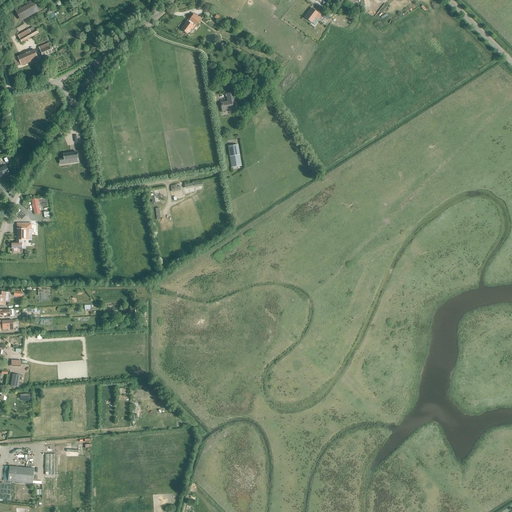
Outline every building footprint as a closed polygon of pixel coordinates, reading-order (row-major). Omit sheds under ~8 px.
[(32,0),(15,10),(21,21),(40,11),(33,0),(32,0)] [(316,18),(318,20),(321,15),(312,8),(304,17),(312,23),(316,18)] [(195,24),(196,25),(201,19),(193,13),(188,19),(189,20),(187,22),(187,21),(181,29),(187,34),(195,24)] [(37,29),(36,30),(34,27),(29,30),(30,30),(19,36),(22,43),(36,35),(36,34),(39,33),(37,29)] [(49,47),(48,45),(40,48),(41,51),(43,57),(52,54),(49,47)] [(14,58),(18,67),(39,58),(35,49),(14,58)] [(221,103),(222,110),(237,108),(234,92),(226,93),(228,101),(221,103)] [(227,142),(231,167),(242,166),(237,140),(227,142)] [(64,161),(70,160),(71,163),(78,162),(77,159),(78,159),(77,152),(63,154),(64,161)] [(0,168),(0,176),(9,172),(6,166),(0,168)] [(31,200),(35,214),(41,213),(38,203),(39,203),(38,199),(31,200)] [(51,217),(50,217),(49,209),(43,210),(43,213),(44,213),(45,221),(51,220),(51,217)] [(32,241),(32,240),(32,223),(17,223),(17,243),(12,243),(12,248),(12,252),(13,253),(18,253),(19,252),(19,248),(25,248),(25,246),(25,241),(32,241)] [(3,310),(0,310),(0,318),(3,318),(4,318),(4,317),(10,317),(10,316),(13,316),(13,310),(3,310)] [(0,322),(0,321),(0,331),(1,331),(1,330),(8,329),(8,330),(14,330),(13,321),(0,322)] [(13,374),(11,386),(18,387),(20,375),(13,374)] [(9,482),(33,484),(34,469),(10,467),(9,482)]
